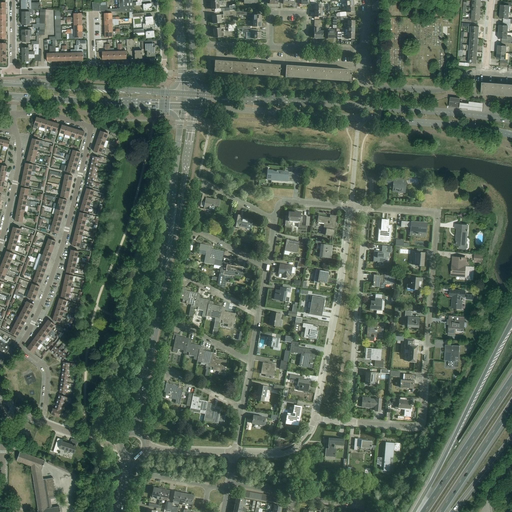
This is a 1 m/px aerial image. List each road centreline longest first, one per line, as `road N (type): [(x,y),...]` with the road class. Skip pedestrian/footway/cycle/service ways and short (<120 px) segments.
road 1 (residential): [(365,208),(432,212),(438,225),(419,426),(349,421)]
road 2 (secondary): [(511,122),(193,94)]
road 3 (residential): [(19,346),(59,252),(89,129),(48,114),(15,115)]
road 4 (residential): [(315,418),(351,206)]
road 5 (motorway): [(511,321),(413,511)]
road 6 (residential): [(365,208),(349,421)]
road 7 (tertiary): [(162,293),(192,106)]
road 8 (tertiary): [(181,105),(162,293)]
road 9 (secondary): [(182,93),(0,82)]
road 10 (secondary): [(192,106),(363,118)]
road 11 (secondary): [(14,96),(181,105)]
road 12 (residential): [(485,72),(437,91),(364,86),(363,49)]
road 13 (motorway): [(511,380),(424,511)]
road 14 (secondary): [(363,118),(511,135)]
road 15 (tertiary): [(135,433),(162,293)]
road 16 (residential): [(91,71),(163,63),(160,0)]
road 17 (motorway): [(439,511),(511,403)]
